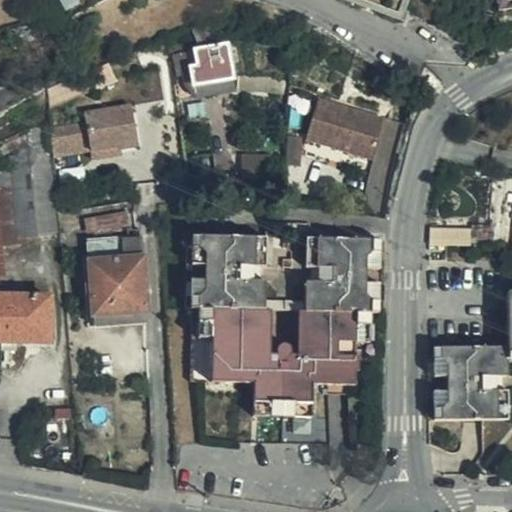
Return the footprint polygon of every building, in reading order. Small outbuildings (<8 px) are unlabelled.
[(56,0),(61,10),(83,0),(56,0)] [(511,0),(496,0),(497,2),(498,11),(511,8),(511,0)] [(37,40),(33,24),(7,31),(11,48),(37,40)] [(191,68),(193,86),(232,80),(227,45),(196,50),(198,67),(191,68)] [(125,78),(131,108),(165,102),(159,72),(125,78)] [(439,85),(431,77),(421,86),(431,94),(439,85)] [(284,95),(285,81),(257,78),(255,92),(284,95)] [(232,80),(193,86),(196,99),(234,93),(232,80)] [(384,120),(317,99),(305,142),(371,161),(384,120)] [(86,125),(51,132),(53,160),(91,153),(120,147),(120,151),(139,147),(131,108),(85,117),(86,125)] [(37,237),(53,232),(46,128),(26,130),(0,142),(0,187),(4,239),(37,237)] [(120,151),(120,147),(91,153),(93,162),(121,157),(120,151)] [(145,324),(141,239),(121,240),(121,231),(88,232),(88,242),(89,259),(92,296),(94,326),(145,324)] [(306,268),(309,268),(332,269),(332,284),(309,283),(305,283),(304,312),(264,311),(264,282),(259,282),(238,282),(238,266),(259,267),(264,267),(265,238),(192,237),(191,249),(199,249),(204,256),(204,266),(204,281),(204,292),(197,298),(190,298),(190,309),(197,310),(211,310),(211,323),(210,383),(253,384),(253,404),(269,404),(268,417),(295,417),(296,404),(311,405),(312,386),(354,387),(355,326),(356,313),(370,313),(379,314),(379,301),(371,302),(365,296),(365,285),(365,269),(365,259),(372,253),(380,253),(380,241),(307,240),(306,268)] [(199,249),(191,249),(191,265),(204,266),(204,256),(199,249)] [(379,269),(380,253),(372,253),(365,259),(365,269),(379,269)] [(92,296),(89,259),(79,260),(82,297),(92,296)] [(238,282),(259,282),(259,267),(238,266),(238,282)] [(332,269),(309,268),(309,283),(332,284),(332,269)] [(204,292),(204,281),(190,281),(190,298),(197,298),(204,292)] [(371,302),(379,301),(379,285),(365,285),(365,296),(371,302)] [(511,294),(507,294),(508,348),(433,349),(433,378),(447,378),(446,393),(433,393),(434,421),(496,420),(496,392),(481,393),(481,377),(507,377),(507,362),(511,362),(511,294)] [(0,341),(47,343),(49,298),(0,296),(0,341)] [(211,310),(197,310),(197,322),(211,323),(211,310)] [(356,313),(355,326),(370,326),(370,313),(356,313)] [(269,404),(253,404),(253,417),(268,417),(269,404)] [(296,404),(295,417),(311,417),(311,405),(296,404)]
